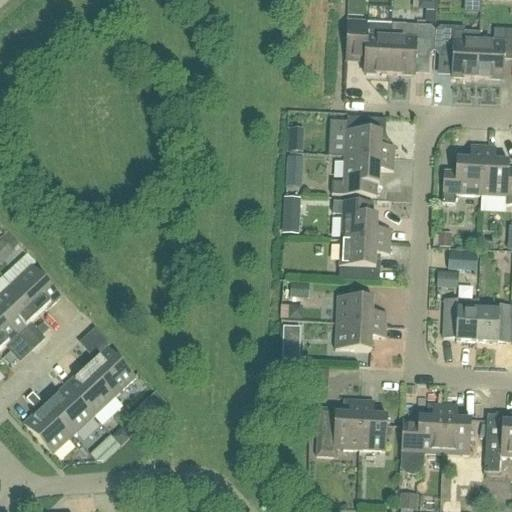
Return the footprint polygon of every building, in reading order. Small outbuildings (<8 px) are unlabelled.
[(389,79),(391,28),(347,26),(345,56),(365,57),(364,77),(389,79)] [(391,28),(389,79),(414,80),(415,54),(426,55),(427,30),(391,28)] [(477,83),(478,47),(463,46),(464,35),(464,32),(443,31),(441,56),(453,56),(452,82),(477,83)] [(478,47),(477,83),(502,84),(503,59),(511,59),(511,34),(493,33),(492,48),(478,47)] [(463,46),(478,47),(479,36),(464,35),(463,46)] [(344,161),(394,163),(394,151),(389,151),(389,145),(381,145),(381,136),(376,136),(377,124),(385,124),(385,123),(347,121),(346,135),(345,135),(344,161)] [(300,146),(287,145),(286,157),(300,157),(300,146)] [(480,201),(483,151),(470,150),(470,164),(456,164),(455,177),(443,176),(442,208),(455,209),(455,199),(480,201)] [(483,151),(480,201),(506,202),(505,210),(511,209),(511,173),(508,173),(509,166),(495,165),(495,152),(483,151)] [(393,176),(394,163),(344,161),(343,186),(332,186),(331,199),(376,201),(376,189),(378,189),(379,175),(393,176)] [(300,190),(301,176),(287,176),(286,189),(300,190)] [(297,203),(285,203),(284,214),(296,214),(297,203)] [(340,245),(389,247),(390,234),(376,234),(377,220),(372,220),(372,207),(333,206),(332,219),(341,219),(340,245)] [(440,241),(440,251),(451,252),(451,242),(440,241)] [(0,267),(12,256),(0,244),(0,267)] [(389,259),(389,247),(340,245),(339,271),(338,284),(373,286),(374,273),(375,273),(375,259),(389,259)] [(475,275),(476,258),(447,257),(446,274),(475,275)] [(11,290),(38,319),(49,308),(51,310),(61,302),(32,270),(11,290)] [(454,277),(439,276),(438,291),(453,291),(454,277)] [(302,302),(302,288),(290,287),(289,301),(302,302)] [(26,330),(38,319),(11,290),(0,299),(0,319),(19,340),(28,332),(26,330)] [(336,328),(385,330),(386,318),(372,317),(373,303),(337,302),(336,328)] [(476,347),(478,315),(478,306),(444,304),(442,343),(455,344),(455,346),(476,347)] [(508,348),(510,310),(499,310),(498,316),(478,315),(476,347),(497,348),(497,347),(508,348)] [(10,348),(19,340),(0,319),(0,354),(8,347),(10,348)] [(43,338),(48,332),(43,327),(37,332),(43,338)] [(385,343),(385,330),(336,328),(335,354),(371,356),(371,342),(385,343)] [(87,373),(114,402),(135,383),(107,351),(97,360),(99,362),(87,373)] [(285,352),(284,364),(300,364),(301,352),(285,352)] [(10,368),(16,363),(10,356),(4,362),(10,368)] [(93,421),(114,402),(87,373),(75,384),(74,382),(65,390),(93,421)] [(73,440),(93,421),(65,390),(56,398),(57,400),(46,411),(73,440)] [(34,414),(40,408),(33,400),(26,406),(34,414)] [(318,421),(317,449),(333,450),(332,454),(333,454),(359,455),(361,406),(349,405),(348,419),(334,418),(334,422),(318,421)] [(361,406),(359,455),(385,456),(387,421),(373,420),(374,406),(361,406)] [(423,469),(424,458),(442,459),(445,410),(432,409),(432,417),(418,416),(418,420),(403,419),(400,474),(406,478),(410,480),(412,480),(416,479),(419,477),(422,472),(423,469)] [(445,410),(442,459),(469,460),(470,425),(457,424),(457,410),(445,410)] [(52,460),(73,440),(46,411),(34,422),(32,420),(23,429),(52,460)] [(141,411),(131,421),(140,431),(141,431),(151,421),(141,411)] [(511,462),(511,426),(502,426),(503,420),(487,419),(484,474),(499,474),(499,462),(511,462)] [(120,450),(111,441),(104,447),(113,457),(120,450)] [(401,500),(400,511),(399,511),(416,511),(417,502),(401,500)]
